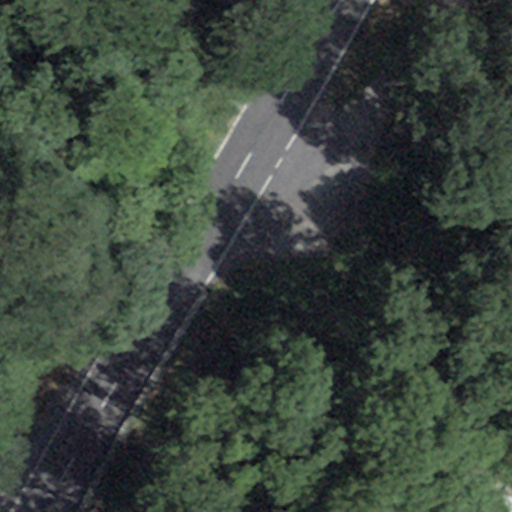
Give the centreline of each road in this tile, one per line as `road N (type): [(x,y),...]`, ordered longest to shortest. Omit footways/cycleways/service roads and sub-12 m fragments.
road 1 (tertiary): [(45,511),(339,0)]
road 2 (track): [(458,0),(299,197),(259,217),(224,209)]
